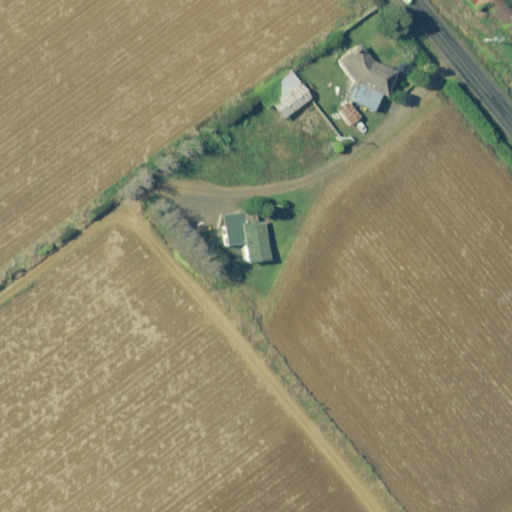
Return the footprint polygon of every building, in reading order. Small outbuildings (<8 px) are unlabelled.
[(471,0),(478,8),(484,3),(511,37),(511,8),(505,0),(471,0)] [(332,61),(347,82),(340,99),(367,109),(369,110),(375,94),(382,97),(393,67),(370,58),(358,41),(332,61)] [(306,99),(287,71),(252,95),(262,109),(268,105),(278,119),(306,99)] [(324,120),(310,99),(297,108),(301,113),(319,140),(321,138),(326,145),(339,137),(333,129),(344,121),(347,126),(357,119),(346,102),(341,101),(334,107),(337,111),(324,120)] [(239,225),(237,213),(219,215),(223,247),(240,244),(243,263),(264,260),(259,223),(239,225)]
